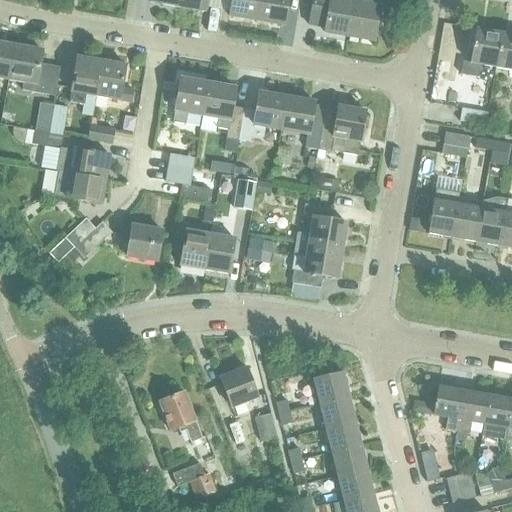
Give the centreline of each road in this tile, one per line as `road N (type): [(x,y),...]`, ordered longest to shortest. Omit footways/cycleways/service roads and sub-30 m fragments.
road 1 (residential): [(20,363),(100,334),(194,315),(246,313),(373,334)]
road 2 (residential): [(414,86),(159,43)]
road 3 (residential): [(414,511),(373,334)]
road 4 (residential): [(173,191),(135,178),(159,43)]
road 5 (residential): [(386,252),(414,86)]
road 6 (residential): [(159,43),(0,11)]
road 7 (residential): [(76,511),(20,363)]
road 8 (residential): [(511,358),(373,334)]
road 9 (residential): [(511,274),(386,252)]
